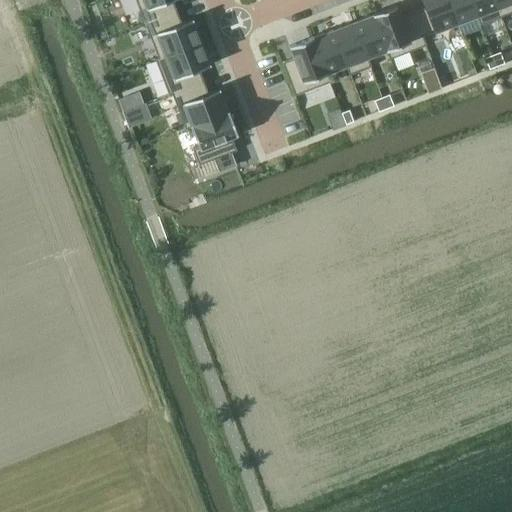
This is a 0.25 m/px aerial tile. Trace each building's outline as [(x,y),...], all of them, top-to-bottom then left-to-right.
[(136,0),(145,23),(177,10),(172,0),(136,0)] [(421,0),(425,7),(413,12),(426,45),(427,45),(423,36),(457,23),(448,0),(421,0)] [(471,0),(448,0),(457,23),(462,34),(481,27),(480,24),(481,24),(471,0)] [(494,0),(471,0),(481,24),(482,24),(501,16),(494,0)] [(511,0),(494,0),(501,16),(511,11),(511,0)] [(396,4),(373,13),(390,58),(426,45),(413,12),(401,16),(396,4)] [(177,10),(145,23),(158,57),(155,58),(155,59),(202,41),(193,18),(181,22),(177,10)] [(372,14),(353,21),(370,66),(371,66),(368,57),(386,50),(389,59),(390,58),(373,13),(372,14)] [(353,21),(333,29),(350,74),(370,66),(353,21)] [(314,36),(313,36),(330,82),(331,81),(327,72),(346,65),(349,74),(350,74),(333,29),(314,36)] [(294,57),(282,62),(295,95),(330,82),(313,36),(289,45),(294,57)] [(202,41),(155,59),(169,94),(204,80),(199,69),(211,64),(202,41)] [(500,52),(493,55),(497,66),(505,63),(500,52)] [(493,55),(485,57),(490,69),(497,66),(493,55)] [(204,80),(169,94),(169,95),(172,94),(185,128),(229,111),(228,110),(219,88),(208,92),(204,80)] [(141,88),(118,95),(127,124),(149,117),(141,88)] [(390,94),(382,97),(386,108),(394,105),(390,94)] [(382,97),(374,100),(379,111),(386,108),(382,97)] [(349,109),(342,112),(346,124),(354,121),(349,109)] [(282,116),(288,133),(306,126),(300,110),(282,116)] [(229,111),(185,128),(191,126),(198,143),(199,146),(193,148),(199,164),(215,158),(219,169),(235,163),(230,152),(237,150),(232,137),(238,134),(229,111)]
